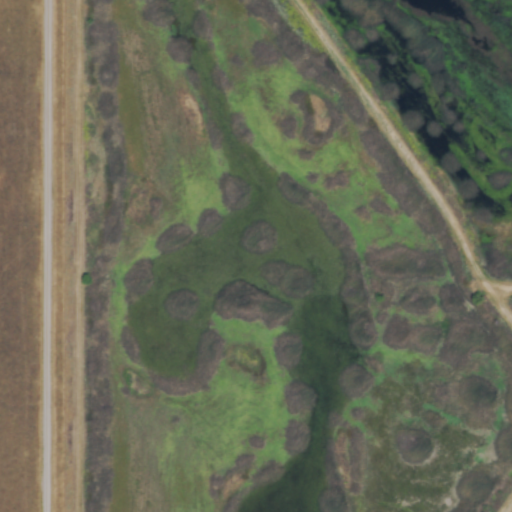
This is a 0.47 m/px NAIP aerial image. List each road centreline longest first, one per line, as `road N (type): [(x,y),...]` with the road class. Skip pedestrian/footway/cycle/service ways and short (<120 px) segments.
road 1 (track): [(46,0),(44,511)]
road 2 (track): [(290,0),(394,139),(474,271)]
road 3 (track): [(511,501),(496,303),(474,271)]
